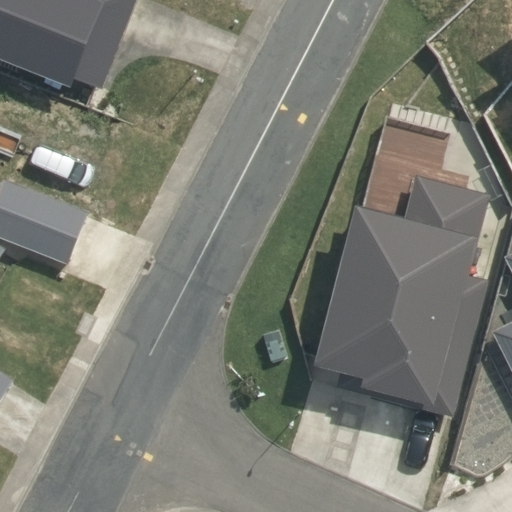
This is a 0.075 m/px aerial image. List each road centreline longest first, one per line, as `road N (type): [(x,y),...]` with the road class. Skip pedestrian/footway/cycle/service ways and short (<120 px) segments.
road 1 (residential): [(134,432),(356,0)]
road 2 (residential): [(134,432),(285,511)]
